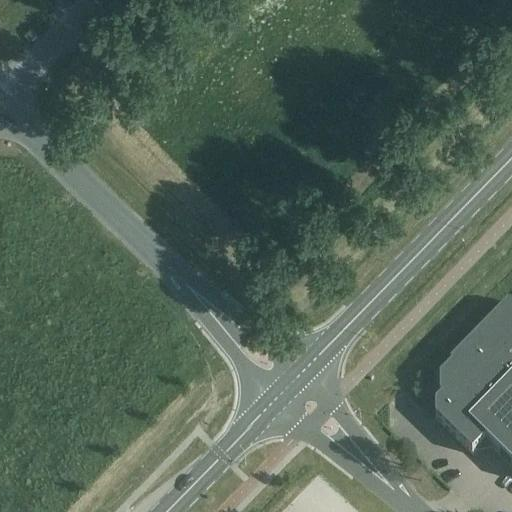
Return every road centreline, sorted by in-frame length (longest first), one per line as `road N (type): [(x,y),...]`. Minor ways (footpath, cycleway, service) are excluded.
road 1 (unclassified): [(216,317),(0,108)]
road 2 (tertiary): [(302,372),(511,158)]
road 3 (tertiary): [(165,511),(274,400)]
road 4 (unclassified): [(0,104),(102,0)]
